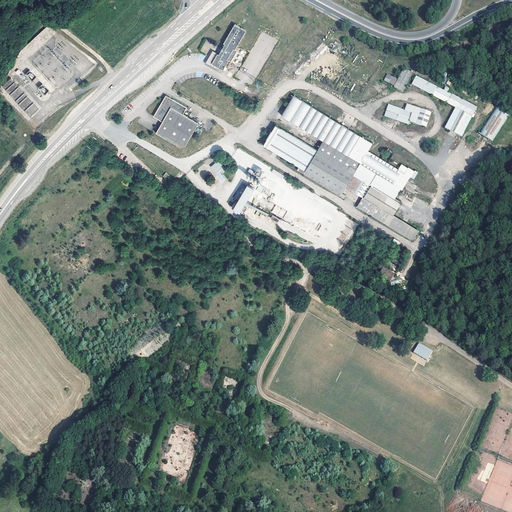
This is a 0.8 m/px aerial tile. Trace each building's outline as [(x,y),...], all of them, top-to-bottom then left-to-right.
[(48,26),(17,54),(21,60),(25,57),(27,59),(55,34),(48,26)] [(245,34),(234,27),(210,65),(221,71),(229,61),(232,63),(238,53),(235,51),(245,34)] [(378,68),(385,72),(389,64),(382,61),(378,68)] [(409,75),(401,70),(391,85),(383,79),(378,85),(397,97),(409,75)] [(32,80),(38,88),(42,85),(36,77),(32,80)] [(11,78),(2,86),(30,117),(38,109),(11,78)] [(458,142),(475,112),(415,80),(409,90),(452,114),(442,134),(458,142)] [(184,108),(169,98),(163,94),(150,113),(149,115),(158,121),(152,131),(175,145),(182,144),(195,123),(180,114),(184,108)] [(278,115),(281,117),(321,143),(312,154),(273,128),(260,148),(297,170),(343,198),(346,195),(359,203),(357,208),(413,241),(419,232),(394,216),(398,209),(392,205),(398,195),(399,196),(408,183),(411,185),(416,177),(406,171),(402,177),(365,153),(368,146),(299,101),(291,96),(278,115)] [(426,115),(401,108),(400,113),(382,109),(379,118),(422,130),(426,115)] [(509,115),(495,108),(480,139),(494,146),(509,115)] [(222,171),(217,166),(209,173),(214,178),(222,171)] [(273,169),(271,172),(282,179),(284,176),(273,169)] [(245,171),(241,177),(253,183),(259,175),(253,171),(251,175),(245,171)] [(259,185),(256,190),(261,193),(264,188),(259,185)] [(248,189),(244,186),(240,190),(239,189),(229,202),(237,207),(248,189)] [(276,204),(271,212),(283,218),(291,223),(295,214),(276,204)] [(346,227),(343,233),(350,237),(353,231),(346,227)] [(383,268),(378,277),(389,284),(394,275),(383,268)] [(433,350),(419,342),(413,352),(427,360),(433,350)]
